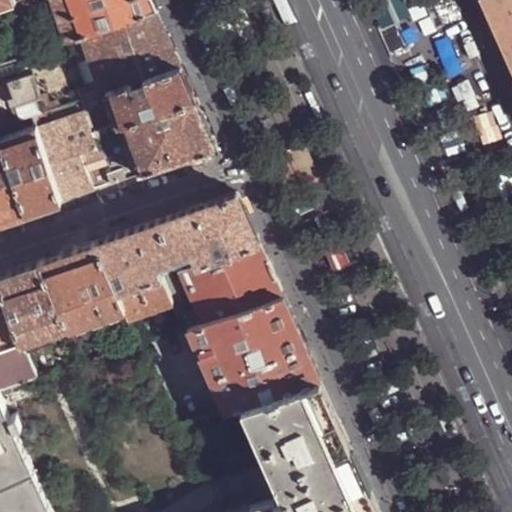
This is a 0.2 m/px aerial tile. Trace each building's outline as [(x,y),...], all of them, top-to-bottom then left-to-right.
[(154,0),(53,0),(67,38),(83,33),(157,7),(154,0)] [(511,65),(511,0),(482,0),(493,24),(511,65)] [(88,50),(165,23),(157,7),(83,33),(88,50)] [(259,10),(267,26),(274,23),(266,7),(259,10)] [(165,23),(88,50),(100,89),(106,87),(182,61),(168,30),(165,23)] [(99,89),(100,89),(88,50),(0,80),(0,122),(32,113),(81,95),(99,89)] [(182,61),(106,87),(118,119),(121,118),(196,93),(188,74),(182,61)] [(94,128),(112,121),(99,89),(81,95),(94,128)] [(206,115),(196,93),(121,118),(140,168),(217,142),(206,115)] [(35,122),(61,196),(77,190),(94,184),(87,163),(90,162),(86,152),(99,147),(92,128),(94,128),(81,95),(32,113),(35,122)] [(94,184),(140,168),(121,118),(118,119),(112,121),(94,128),(92,128),(99,147),(86,152),(90,162),(87,163),(94,184)] [(45,201),(61,196),(35,122),(1,133),(28,207),(45,201)] [(0,216),(10,213),(28,207),(1,133),(0,133),(0,216)] [(327,148),(335,165),(342,162),(334,145),(327,148)] [(239,191),(160,219),(177,257),(193,251),(196,261),(260,239),(248,212),(239,191)] [(177,257),(160,219),(128,230),(98,240),(126,304),(130,314),(173,299),(162,274),(163,273),(159,264),(177,257)] [(271,263),(260,239),(196,261),(181,267),(180,267),(204,321),(285,293),(271,263)] [(41,260),(70,323),(107,311),(126,304),(98,240),(68,251),(41,260)] [(22,267),(0,274),(19,331),(22,341),(70,323),(41,260),(22,267)] [(190,325),(204,321),(180,267),(163,273),(162,274),(173,299),(185,327),(190,325)] [(0,338),(19,331),(0,274),(0,338)] [(294,312),(285,293),(204,321),(190,325),(226,408),(242,402),(322,375),(312,353),(294,312)] [(107,311),(108,316),(123,311),(126,316),(130,314),(126,304),(107,311)] [(40,377),(26,343),(0,352),(0,390),(40,377)] [(0,390),(0,511),(378,511),(383,510),(366,473),(350,436),(335,405),(322,375),(242,402),(282,493),(222,511),(53,511),(15,425),(23,422),(18,411),(11,415),(0,390)] [(449,413),(439,418),(447,437),(458,432),(459,426),(456,416),(449,413)] [(448,469),(447,469),(440,472),(439,473),(441,476),(442,477),(449,475),(450,472),(448,469)]
